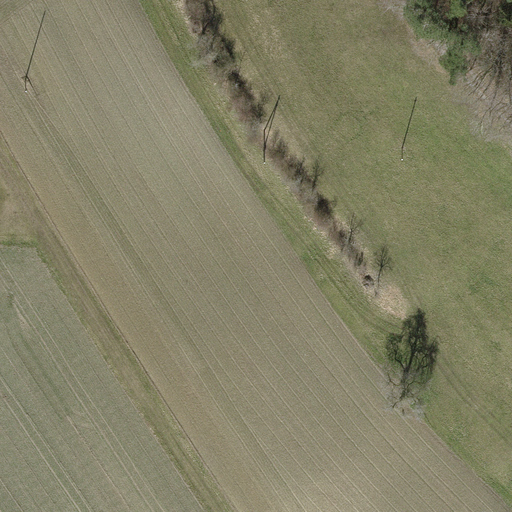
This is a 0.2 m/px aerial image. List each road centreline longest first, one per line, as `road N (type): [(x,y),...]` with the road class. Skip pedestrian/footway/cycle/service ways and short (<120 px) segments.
road 1 (track): [(230,511),(0,147)]
road 2 (track): [(511,113),(416,22),(404,0)]
